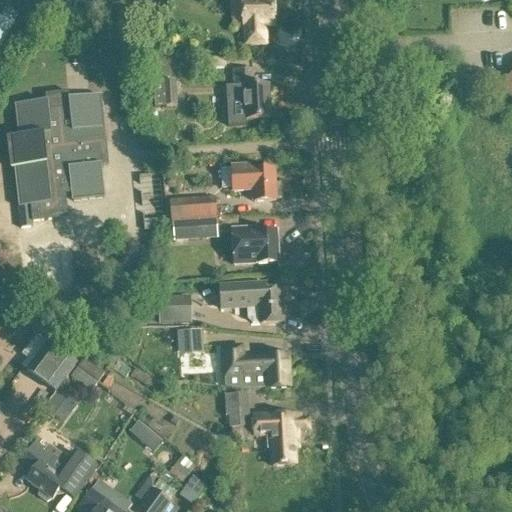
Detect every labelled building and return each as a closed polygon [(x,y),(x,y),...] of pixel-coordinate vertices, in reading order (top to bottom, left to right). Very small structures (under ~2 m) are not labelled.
[(265,29),(273,29),(272,3),(267,3),(266,0),(245,0),(246,2),(243,2),(244,30),(245,30),(246,48),(266,47),(265,29)] [(4,22),(0,28),(0,31),(9,37),(15,27),(4,22)] [(269,87),(254,88),(253,73),(233,74),(234,100),(244,99),(246,123),(271,122),(269,87)] [(511,78),(502,89),(511,99),(511,78)] [(153,86),(154,111),(177,110),(175,84),(153,86)] [(107,234),(102,145),(99,103),(29,107),(0,109),(0,160),(5,243),(6,253),(21,252),(71,249),(97,248),(105,247),(108,247),(108,242),(107,234)] [(276,204),(276,202),(281,202),(281,187),(275,187),(274,173),(255,174),(251,169),(232,170),(234,196),(254,195),(254,205),(276,204)] [(170,226),(174,226),(216,223),(214,202),(169,205),(170,226)] [(216,224),(173,227),(174,245),(217,242),(216,224)] [(279,267),(277,235),(257,236),(256,231),(233,232),(234,247),(235,270),(257,268),(279,267)] [(222,312),(247,311),(247,323),(252,326),(261,325),(261,327),(283,326),(281,294),(260,295),(260,288),(220,290),(222,312)] [(190,301),(157,302),(158,330),(192,328),(190,301)] [(201,335),(179,337),(180,351),(202,349),(201,335)] [(79,371),(49,347),(27,375),(57,398),(79,371)] [(242,350),(223,351),(224,381),(225,391),(241,394),(268,392),(290,391),(288,358),(243,361),(242,350)] [(79,371),(98,385),(104,377),(85,363),(79,371)] [(309,422),(300,422),(300,418),(254,419),(254,427),(250,427),(249,398),(226,398),(227,421),(231,421),(232,439),(254,438),(254,441),(267,441),(268,453),(272,453),(273,470),(295,469),(293,433),(309,432),(309,422)] [(0,438),(0,456),(10,447),(0,438)] [(126,439),(123,449),(141,454),(144,444),(126,439)] [(52,503),(60,492),(75,503),(97,472),(75,455),(67,466),(46,451),(48,448),(38,440),(22,462),(35,472),(26,484),(40,494),(39,499),(47,505),(51,503),(52,503)] [(123,511),(108,500),(94,490),(79,511),(78,511),(123,511)] [(166,511),(171,505),(153,492),(138,511),(166,511)]
